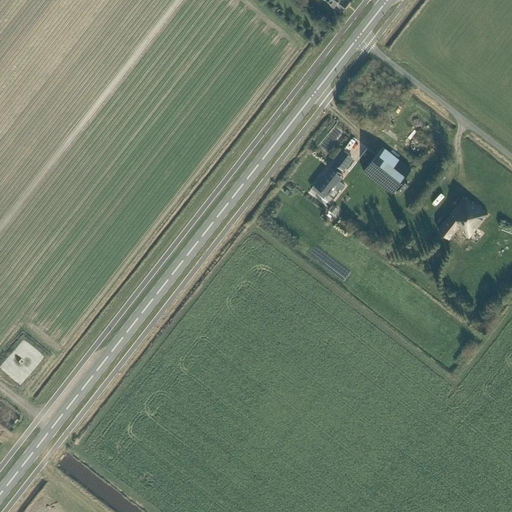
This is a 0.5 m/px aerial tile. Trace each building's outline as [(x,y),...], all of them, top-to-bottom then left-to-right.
[(325,0),(328,2),(328,3),(341,12),(349,1),(347,0),(325,0)] [(383,147),(364,171),(392,194),(411,169),(383,147)] [(344,151),(331,167),(339,173),(352,157),(344,151)] [(320,177),(314,185),(328,196),(343,176),(339,173),(331,167),(322,178),(320,177)] [(410,196),(415,186),(411,184),(406,194),(410,196)] [(465,198),(439,231),(448,239),(457,228),(469,237),(488,214),(473,202),(472,203),(465,198)] [(332,205),(328,210),(335,215),(339,210),(332,205)] [(27,384),(42,358),(36,355),(33,360),(19,351),(6,371),(27,384)]
